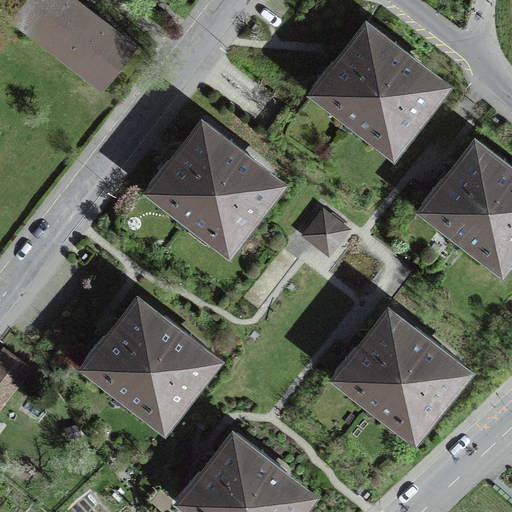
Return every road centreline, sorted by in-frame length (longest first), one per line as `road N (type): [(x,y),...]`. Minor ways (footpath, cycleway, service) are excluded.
road 1 (residential): [(237,0),(0,300)]
road 2 (unclassified): [(511,426),(421,511)]
